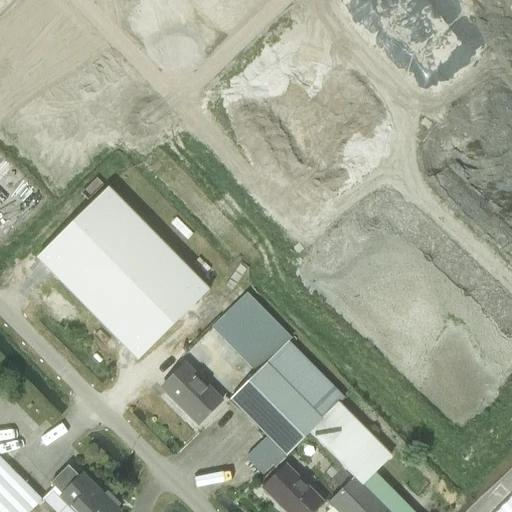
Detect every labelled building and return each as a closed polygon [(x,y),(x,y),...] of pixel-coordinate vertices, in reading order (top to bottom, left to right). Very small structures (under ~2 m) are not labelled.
[(108,188),(36,259),(137,362),(209,291),(108,188)] [(241,299),(212,327),(257,373),(230,400),(266,438),(253,451),(245,458),(261,474),(268,466),(274,461),(277,465),(285,457),(309,434),(322,421),(339,404),(342,400),(286,344),(241,299)] [(198,425),(221,402),(184,365),(161,388),(198,425)] [(309,434),(353,478),(363,488),(376,475),(393,458),(339,404),(322,421),(309,434)] [(0,511),(29,511),(41,500),(0,458),(0,511)] [(285,511),(312,511),(322,503),(285,466),(262,489),(285,511)] [(68,467),(51,484),(61,495),(59,496),(75,511),(117,511),(118,511),(115,509),(119,504),(106,491),(102,495),(81,475),(78,477),(68,467)] [(413,511),(376,475),(363,488),(387,511),(413,511)] [(353,478),(328,503),(336,511),(387,511),(363,488),(353,478)] [(511,511),(511,496),(496,511),(511,511)]
